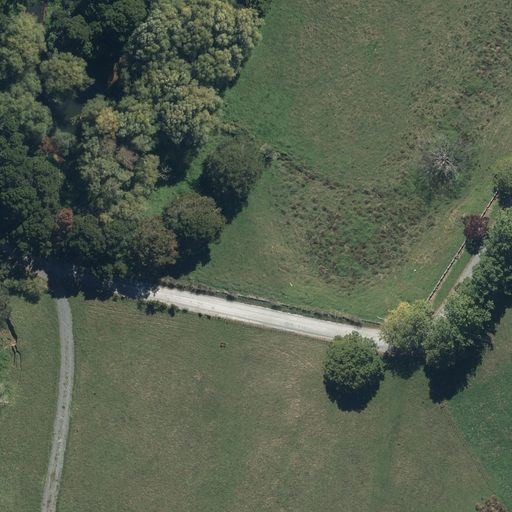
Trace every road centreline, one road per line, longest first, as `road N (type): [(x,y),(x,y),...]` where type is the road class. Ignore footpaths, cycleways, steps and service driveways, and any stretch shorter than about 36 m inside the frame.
road 1 (residential): [(0,233),(63,264),(153,292),(395,339),(445,322),(511,224)]
road 2 (track): [(48,511),(69,398),(63,264)]
